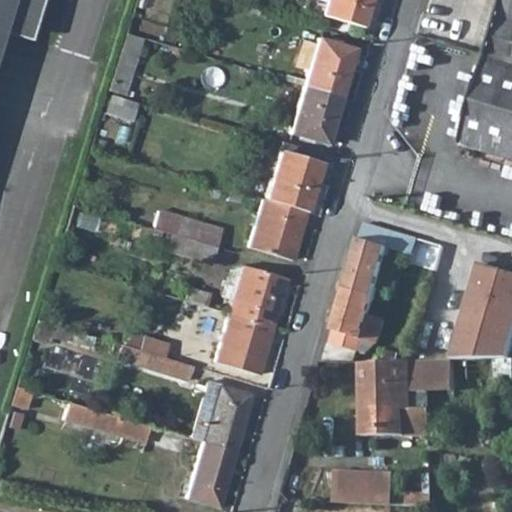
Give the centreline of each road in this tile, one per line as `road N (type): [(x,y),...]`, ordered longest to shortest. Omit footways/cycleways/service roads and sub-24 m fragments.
road 1 (residential): [(252,511),(403,0)]
road 2 (unknown): [(89,0),(0,244)]
